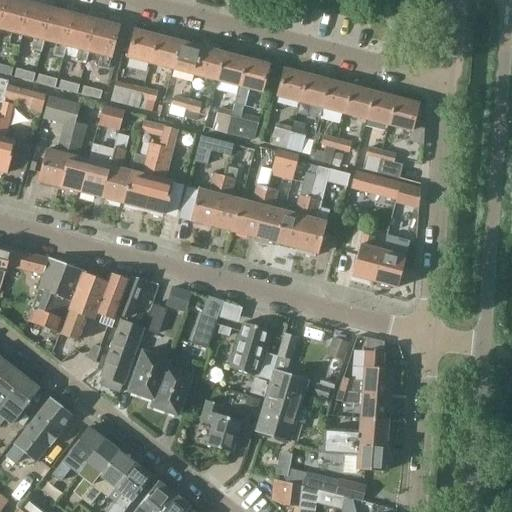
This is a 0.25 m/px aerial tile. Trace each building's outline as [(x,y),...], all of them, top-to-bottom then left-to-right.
[(19,47),(22,35),(30,4),(31,0),(29,0),(22,0),(22,1),(16,0),(7,0),(0,30),(13,33),(10,44),(19,47)] [(45,41),(52,9),(53,6),(45,4),(44,7),(30,4),(22,35),(35,39),(32,50),(42,53),(45,41)] [(64,59),(67,47),(75,15),(75,12),(67,10),(66,13),(52,9),(45,41),(57,44),(54,56),(64,59)] [(86,64),(89,53),(97,21),(98,18),(90,16),(89,19),(75,15),(67,47),(79,50),(76,62),(86,64)] [(97,21),(89,53),(101,56),(98,68),(108,70),(111,58),(120,27),(118,26),(119,23),(112,21),(111,24),(97,21)] [(128,58),(151,64),(158,37),(135,31),(128,58)] [(181,43),(158,37),(151,64),(174,70),(181,43)] [(174,70),(195,76),(202,48),(181,43),(174,70)] [(195,76),(217,82),(225,54),(202,48),(195,76)] [(217,82),(239,87),(247,60),(225,54),(217,82)] [(247,60),(239,87),(235,104),(245,107),(250,90),(262,93),(269,66),(247,60)] [(0,65),(0,75),(12,78),(14,70),(0,65)] [(17,70),(14,79),(33,84),(36,75),(17,70)] [(277,97),(300,103),(308,76),(285,70),(277,97)] [(39,76),(36,85),(55,90),(58,81),(39,76)] [(320,119),(323,109),(330,81),(308,76),(300,103),(312,106),(309,115),(320,119)] [(0,116),(4,103),(5,99),(5,98),(8,87),(9,82),(0,80),(0,116)] [(323,109),(345,115),(352,87),(330,81),(323,109)] [(61,82),(59,90),(78,95),(80,87),(61,82)] [(111,102),(139,110),(145,90),(116,82),(111,102)] [(30,112),(40,114),(45,96),(8,87),(5,98),(5,99),(32,105),(30,112)] [(345,115),(367,120),(374,93),(352,87),(345,115)] [(84,88),(81,96),(100,101),(103,93),(84,88)] [(157,93),(145,90),(139,110),(151,113),(157,93)] [(367,120),(389,126),(396,99),(374,93),(367,120)] [(176,96),(173,107),(186,111),(189,100),(176,96)] [(52,185),(60,188),(76,124),(76,123),(80,105),(49,97),(43,118),(65,124),(58,153),(47,150),(38,182),(41,183),(40,186),(51,189),(52,185)] [(396,99),(389,126),(412,132),(419,105),(396,99)] [(203,104),(189,100),(186,111),(184,118),(199,122),(203,104)] [(4,103),(0,116),(0,175),(1,176),(4,173),(7,174),(16,142),(5,139),(14,105),(4,103)] [(104,108),(99,125),(120,131),(125,113),(104,108)] [(213,131),(227,134),(233,112),(219,108),(213,131)] [(233,112),(227,134),(254,141),(260,119),(233,112)] [(163,138),(166,127),(147,122),(144,133),(163,138)] [(78,192),(81,193),(89,161),(78,158),(87,126),(76,124),(60,188),(66,189),(66,193),(77,196),(78,192)] [(271,147),(287,151),(293,129),(277,125),(271,147)] [(137,207),(145,210),(166,127),(163,138),(161,147),(151,144),(148,157),(137,154),(132,172),(124,204),(125,204),(124,208),(136,211),(137,207)] [(166,127),(145,210),(152,211),(151,215),(162,217),(163,214),(166,215),(174,183),(165,181),(178,130),(166,127)] [(293,129),(287,151),(301,155),(307,133),(293,129)] [(103,199),(124,204),(132,172),(121,169),(129,139),(119,136),(115,150),(103,199)] [(326,136),(323,146),(336,150),(339,139),(326,136)] [(233,146),(205,138),(197,164),(210,168),(214,153),(226,156),(230,157),(233,146)] [(353,143),(339,139),(336,150),(350,154),(353,143)] [(81,193),(103,199),(115,150),(93,146),(89,161),(81,193)] [(377,173),(380,160),(382,152),(369,148),(363,169),(377,173)] [(393,163),(395,155),(382,152),(380,160),(393,163)] [(336,153),(332,166),(339,168),(343,155),(336,153)] [(393,163),(380,160),(377,173),(399,179),(402,166),(393,163)] [(228,168),(225,177),(236,180),(238,170),(228,168)] [(234,232),(255,238),(272,171),(262,168),(253,204),(242,201),(234,232)] [(319,169),(314,185),(298,249),(304,251),(303,255),(315,258),(316,254),(319,254),(330,213),(319,210),(329,171),(319,169)] [(255,238),(262,240),(261,244),(273,247),(274,243),(276,243),(285,212),(274,209),(283,174),(272,171),(255,238)] [(352,188),(378,195),(382,179),(356,173),(352,188)] [(191,221),(212,227),(225,177),(215,174),(210,193),(199,190),(191,221)] [(212,227),(234,232),(242,201),(231,198),(236,180),(225,177),(212,227)] [(276,243),(298,249),(314,185),(304,182),(296,215),(285,212),(276,243)] [(396,203),(418,209),(420,188),(401,184),(396,203)] [(352,276),(375,282),(383,251),(372,248),(375,238),(364,235),(361,245),(352,276)] [(387,236),(383,251),(375,282),(377,283),(377,287),(388,290),(391,287),(397,288),(407,257),(406,257),(410,243),(387,236)] [(0,249),(0,291),(8,263),(11,252),(0,249)] [(40,291),(34,309),(55,316),(62,299),(66,300),(67,297),(73,299),(84,271),(49,260),(37,257),(12,250),(11,252),(8,263),(32,270),(32,272),(43,275),(38,290),(40,291)] [(95,313),(106,283),(104,283),(102,280),(96,277),(93,279),(83,275),(60,335),(78,341),(87,317),(93,320),(95,313)] [(109,275),(106,283),(95,313),(115,320),(129,283),(109,275)] [(123,300),(118,315),(130,320),(136,305),(145,281),(132,278),(123,300)] [(55,316),(34,309),(28,322),(60,334),(73,299),(67,297),(66,300),(62,299),(55,316)] [(153,305),(145,330),(155,333),(157,334),(166,310),(153,305)] [(191,344),(207,349),(217,320),(201,316),(191,344)] [(105,377),(102,386),(120,392),(143,329),(122,322),(102,376),(105,377)] [(271,381),(274,371),(278,357),(266,354),(271,334),(268,333),(269,330),(244,323),(235,354),(232,353),(229,364),(232,365),(231,369),(271,381)] [(220,327),(218,334),(229,338),(231,330),(220,327)] [(278,356),(292,360),(298,339),(285,335),(278,356)] [(346,354),(349,344),(334,339),(330,348),(346,354)] [(47,343),(44,349),(50,353),(53,347),(47,343)] [(86,359),(95,364),(101,348),(93,346),(86,359)] [(152,406),(153,407),(169,361),(143,352),(129,391),(154,400),(152,406)] [(344,378),(341,390),(351,393),(391,395),(391,386),(394,386),(395,370),(383,369),(384,353),(366,352),(364,382),(354,381),(344,378)] [(169,361),(153,407),(179,416),(194,370),(169,361)] [(0,408),(24,377),(8,364),(0,373),(0,408)] [(274,371),(271,381),(266,398),(279,403),(277,411),(283,413),(281,417),(297,422),(305,424),(309,409),(302,407),(309,381),(274,371)] [(40,389),(24,377),(0,408),(0,425),(5,419),(12,425),(20,414),(40,389)] [(252,394),(264,398),(268,384),(256,380),(252,394)] [(317,386),(314,396),(328,401),(332,391),(317,386)] [(362,406),(361,419),(389,421),(391,395),(351,393),(341,390),(337,401),(348,404),(362,406)] [(248,398),(246,405),(257,409),(259,401),(248,398)] [(279,403),(266,398),(256,431),(291,441),(297,422),(281,417),(283,413),(277,411),(279,403)] [(51,399),(6,457),(15,464),(23,454),(35,463),(48,446),(50,448),(61,433),(60,432),(72,416),(51,399)] [(236,420),(218,415),(221,405),(207,401),(201,422),(213,426),(207,446),(233,453),(242,422),(248,424),(250,414),(239,411),(236,420)] [(361,419),(359,444),(387,446),(389,421),(361,419)] [(71,469),(79,476),(106,441),(89,428),(53,475),(61,482),(71,469)] [(323,431),(322,442),(347,444),(348,432),(323,431)] [(74,492),(83,498),(119,451),(106,441),(79,476),(84,480),(74,492)] [(387,446),(359,444),(347,444),(322,442),(321,455),(343,456),(342,469),(357,470),(385,472),(385,469),(388,468),(389,459),(386,458),(387,446)] [(101,493),(108,498),(135,464),(119,451),(83,498),(91,505),(101,493)] [(292,455),(280,453),(276,474),(287,477),(292,455)] [(135,464),(108,498),(116,504),(109,511),(124,511),(152,477),(135,464)] [(340,480),(337,495),(362,501),(366,486),(340,480)] [(160,511),(174,495),(158,482),(135,511),(160,511)] [(301,485),(285,483),(282,505),(298,507),(301,485)] [(315,511),(317,504),(318,491),(303,487),(299,511),(315,511)] [(346,498),(318,491),(317,504),(343,510),(346,498)] [(186,511),(190,508),(174,495),(160,511),(186,511)] [(20,511),(19,511),(41,511),(28,501),(20,511)]
